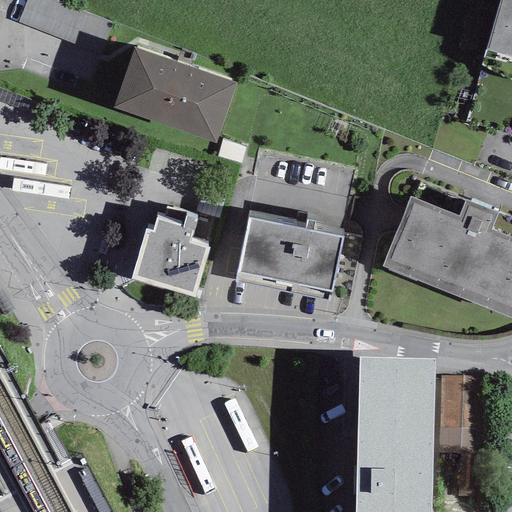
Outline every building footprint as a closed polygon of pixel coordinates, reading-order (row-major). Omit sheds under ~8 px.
[(101,55),(113,24),(54,0),(26,0),(18,22),(101,55)] [(511,0),(500,0),(486,49),(511,56),(511,0)] [(237,83),(134,48),(113,108),(216,143),(237,83)] [(37,102),(0,88),(0,101),(32,114),(37,102)] [(459,217),(410,197),(382,266),(511,318),(511,317),(511,237),(491,229),(498,213),(466,200),(459,217)] [(145,229),(131,279),(194,297),(207,250),(188,244),(194,220),(184,217),(186,213),(166,207),(163,218),(156,217),(152,231),(145,229)] [(329,302),(343,237),(313,231),(315,222),(307,220),(305,229),(248,217),(235,281),(329,302)] [(1,289),(0,289),(0,309),(4,316),(14,309),(1,289)] [(429,511),(434,360),(359,357),(355,511),(429,511)] [(483,378),(440,377),(438,453),(456,453),(455,498),(473,499),(473,511),(496,511),(499,382),(483,382),(483,378)] [(110,511),(87,467),(77,473),(97,511),(110,511)]
